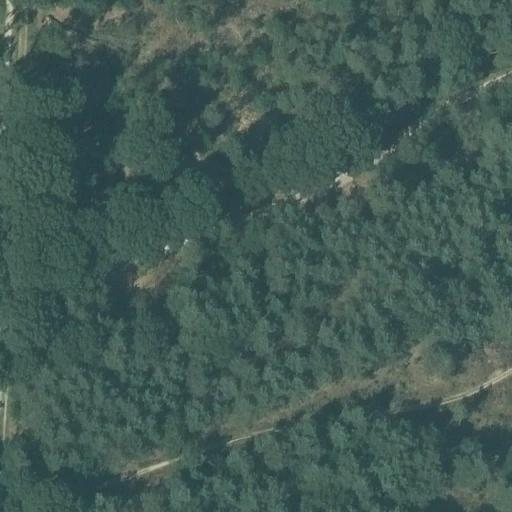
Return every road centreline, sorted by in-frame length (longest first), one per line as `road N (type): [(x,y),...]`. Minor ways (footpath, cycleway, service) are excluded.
road 1 (track): [(511,76),(431,108),(347,160),(0,293)]
road 2 (track): [(15,0),(0,361)]
